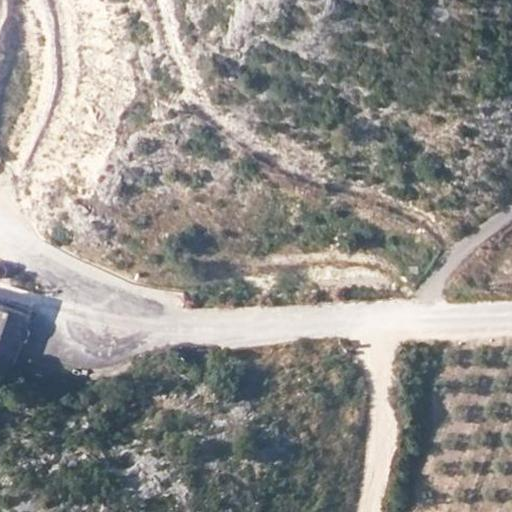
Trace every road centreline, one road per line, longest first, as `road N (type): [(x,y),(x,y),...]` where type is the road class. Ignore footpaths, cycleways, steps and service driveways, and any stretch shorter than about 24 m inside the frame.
road 1 (unclassified): [(179,337),(511,325)]
road 2 (track): [(415,332),(363,511)]
road 3 (track): [(415,332),(460,257),(511,219)]
